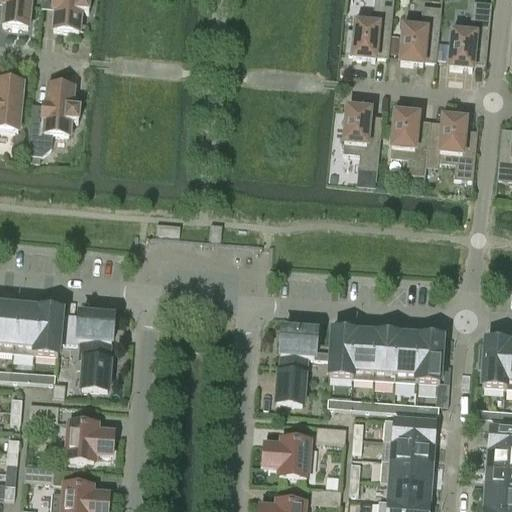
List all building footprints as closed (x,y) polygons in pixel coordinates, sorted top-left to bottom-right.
[(2,0),(2,10),(4,10),(2,31),(28,33),(30,0),(2,0)] [(42,0),(43,1),(44,2),(44,1),(54,2),(53,15),(55,15),(53,36),(79,38),(81,18),(89,18),(90,5),(82,4),(82,0),(42,0)] [(347,35),(344,59),(352,60),(352,65),(375,67),(375,62),(388,63),(394,0),(375,0),(373,22),(356,20),(355,36),(347,35)] [(403,34),(400,69),(423,72),(423,67),(436,68),(442,4),(441,4),(440,14),(422,12),(420,27),(404,25),(403,34)] [(452,39),(449,74),(472,76),(473,67),(485,68),(484,73),(485,73),(492,9),(472,7),(470,31),(453,30),(453,39),(452,39)] [(0,135),(18,137),(22,89),(0,86),(0,135)] [(31,122),(27,161),(41,162),(51,154),(52,140),(69,142),(70,128),(78,128),(79,115),(71,114),(73,94),(48,91),(46,112),(43,111),(42,123),(31,122)] [(344,150),(343,159),(359,161),(358,176),(376,177),(375,187),(376,187),(382,123),(369,122),(370,117),(347,115),(343,150),(344,150)] [(392,155),(391,164),(407,165),(406,180),(424,182),(423,192),(424,192),(430,128),(417,127),(418,122),(395,119),(391,155),(392,155)] [(439,159),(438,169),(455,170),(453,185),(471,186),(471,196),(472,196),(478,132),(477,132),(476,137),(464,136),(465,126),(442,124),(439,159)] [(511,135),(501,135),(494,198),(495,199),(497,187),(511,188),(511,135)] [(210,230),(209,245),(220,246),(222,231),(210,230)] [(17,315),(0,313),(0,357),(13,359),(17,315)] [(17,315),(13,359),(35,361),(39,316),(38,316),(38,317),(17,315)] [(39,316),(35,361),(57,363),(61,321),(61,318),(39,316)] [(97,324),(61,321),(59,348),(77,350),(77,348),(89,349),(88,366),(84,365),(81,395),(107,397),(109,367),(108,367),(109,350),(111,351),(113,325),(111,325),(111,320),(97,319),(97,324)] [(279,379),(276,409),(302,411),(304,381),(300,381),(302,364),(314,365),(316,339),(298,338),(298,333),(285,332),(284,337),(282,337),(280,362),(282,363),(280,379),(279,379)] [(351,384),(354,339),(332,338),(329,383),(351,384)] [(376,341),(354,339),(351,384),(373,386),(376,341)] [(397,342),(376,341),(373,386),(395,387),(397,342)] [(419,344),(397,342),(395,387),(416,389),(419,344)] [(441,345),(419,344),(416,389),(438,390),(440,362),(445,362),(446,349),(441,349),(441,345)] [(505,394),(507,349),(485,348),(485,352),(480,352),(479,364),(484,365),(482,393),(505,394)] [(0,376),(0,386),(10,387),(11,378),(0,376)] [(33,379),(11,378),(10,387),(32,389),(33,379)] [(33,379),(32,389),(53,390),(54,381),(33,379)] [(65,391),(53,390),(52,404),(64,405),(65,391)] [(349,415),(350,406),(328,404),(327,413),(349,415)] [(12,405),(11,417),(21,418),(22,406),(12,405)] [(371,407),(350,406),(349,415),(371,417),(371,407)] [(393,409),(371,407),(371,417),(392,418),(393,409)] [(393,409),(392,418),(414,420),(415,410),(393,409)] [(415,410),(414,420),(438,422),(438,412),(415,410)] [(30,411),(29,426),(58,428),(59,413),(30,411)] [(502,426),(503,417),(476,415),(476,424),(502,426)] [(21,418),(11,417),(10,430),(21,431),(21,418)] [(511,417),(503,417),(502,426),(511,427),(511,417)] [(392,447),(433,451),(434,429),(384,426),(383,448),(392,448),(392,447)] [(354,429),(353,445),(362,445),(363,430),(354,429)] [(69,430),(67,466),(94,468),(94,461),(111,463),(113,440),(96,439),(96,432),(69,430)] [(317,433),(315,448),(344,450),(346,435),(317,433)] [(511,456),(511,435),(490,434),(488,455),(511,456)] [(362,445),(353,445),(351,460),(360,460),(362,445)] [(264,452),(263,474),(279,476),(279,483),(306,485),(309,448),(282,446),(281,453),(264,452)] [(7,458),(18,459),(18,448),(8,447),(7,458)] [(392,447),(392,448),(391,467),(391,468),(431,471),(433,451),(392,447)] [(511,456),(488,455),(487,475),(511,477),(511,456)] [(18,459),(7,458),(6,470),(17,471),(18,459)] [(391,468),(391,467),(381,466),(380,488),(389,489),(389,488),(430,491),(431,471),(391,468)] [(351,470),(350,485),(359,486),(360,470),(351,470)] [(26,473),(25,488),(54,490),(55,475),(26,473)] [(511,477),(487,475),(485,495),(511,497),(511,477)] [(359,486),(350,485),(348,500),(357,501),(359,486)] [(389,489),(388,508),(428,511),(430,491),(389,488),(389,489)] [(52,500),(51,511),(107,511),(108,502),(91,500),(92,494),(65,491),(64,501),(52,500)] [(5,492),(4,505),(14,506),(15,493),(5,492)] [(312,495),(310,510),(338,511),(339,511),(341,497),(312,495)] [(511,511),(511,497),(485,495),(484,511),(511,511)]
